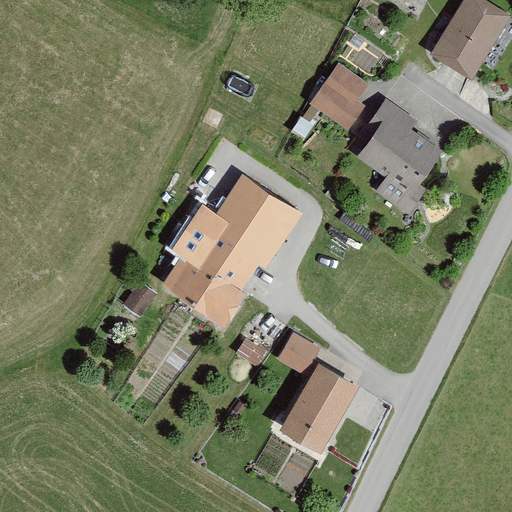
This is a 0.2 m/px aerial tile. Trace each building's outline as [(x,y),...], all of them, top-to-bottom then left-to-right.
[(511,15),(511,11),(492,0),(462,0),(430,53),(473,79),(511,15)] [(372,82),(335,59),(308,103),(346,125),(372,82)] [(419,118),(386,98),(350,154),(384,176),(375,191),(405,210),(444,149),(412,129),(419,118)] [(297,207),(239,167),(162,280),(221,320),(297,207)] [(130,309),(149,309),(149,278),(131,278),(130,309)] [(320,348),(291,332),(277,357),(306,373),(316,354),(320,348)] [(357,379),(316,354),(306,373),(276,422),(317,446),(357,379)]
